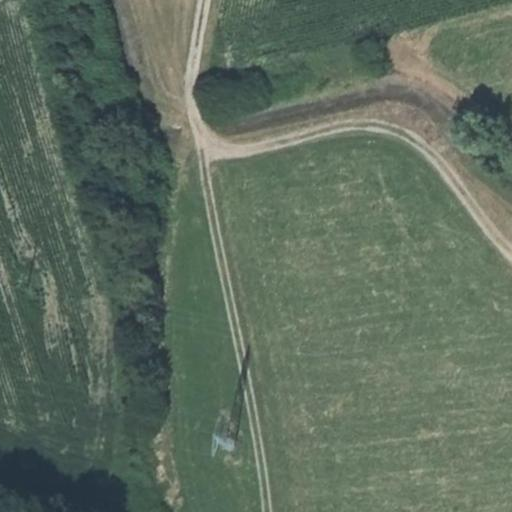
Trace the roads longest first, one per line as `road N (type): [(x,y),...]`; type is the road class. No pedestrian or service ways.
road 1 (track): [(267,511),(254,405),(196,121),(193,80),(205,0)]
road 2 (track): [(511,253),(423,147),(391,130),(353,126),(243,152),(201,152)]
